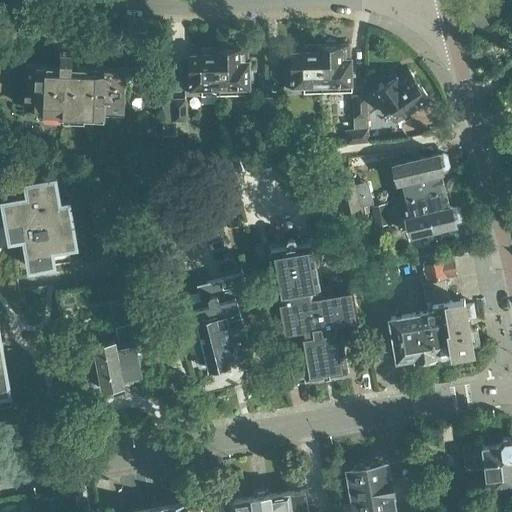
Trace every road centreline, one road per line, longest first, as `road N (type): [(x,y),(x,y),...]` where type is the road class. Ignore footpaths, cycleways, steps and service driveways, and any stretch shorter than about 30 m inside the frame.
road 1 (residential): [(0,474),(511,395)]
road 2 (residential): [(511,280),(444,0)]
road 3 (unknown): [(136,0),(120,32),(28,38),(17,50),(16,99)]
